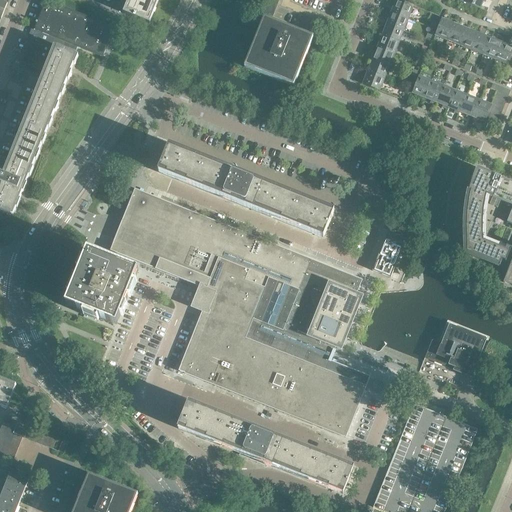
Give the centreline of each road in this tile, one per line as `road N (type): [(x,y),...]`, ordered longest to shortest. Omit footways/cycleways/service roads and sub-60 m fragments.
road 1 (tertiary): [(178,511),(164,484),(32,342),(18,277)]
road 2 (residential): [(495,152),(338,88),(373,0)]
road 3 (tertiary): [(81,170),(193,0)]
